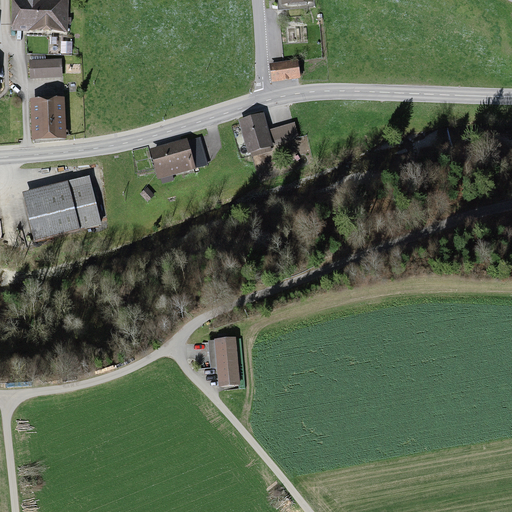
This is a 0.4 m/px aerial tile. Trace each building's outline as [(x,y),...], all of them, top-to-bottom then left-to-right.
[(68,28),(68,0),(15,0),(15,2),(18,2),(18,27),(67,28),(68,28)] [(61,62),(31,63),(32,78),(62,76),(61,62)] [(297,63),(272,66),(274,81),(299,77),(297,63)] [(60,104),(36,105),(37,137),(62,136),(60,104)] [(291,140),(287,127),(269,133),(264,117),(242,123),(251,152),(291,140)] [(200,140),(154,153),(162,179),(207,166),(200,140)] [(90,185),(25,201),(35,243),(100,227),(90,185)] [(246,388),(241,339),(210,342),(212,368),(220,368),(222,387),(239,385),(239,389),(246,388)]
